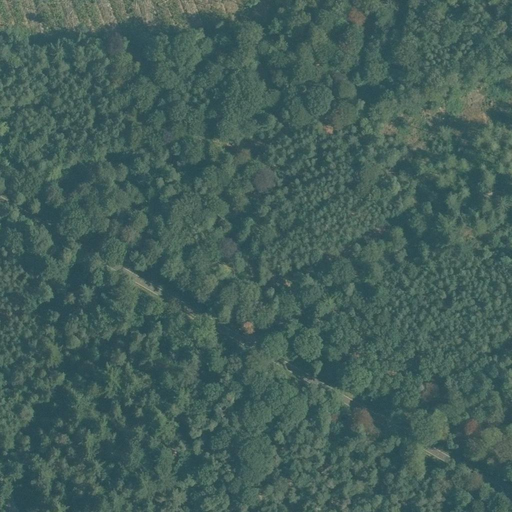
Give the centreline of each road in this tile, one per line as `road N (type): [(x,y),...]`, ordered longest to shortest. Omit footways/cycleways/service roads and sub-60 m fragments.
road 1 (unclassified): [(511,496),(0,199)]
road 2 (track): [(511,185),(259,334),(252,346)]
